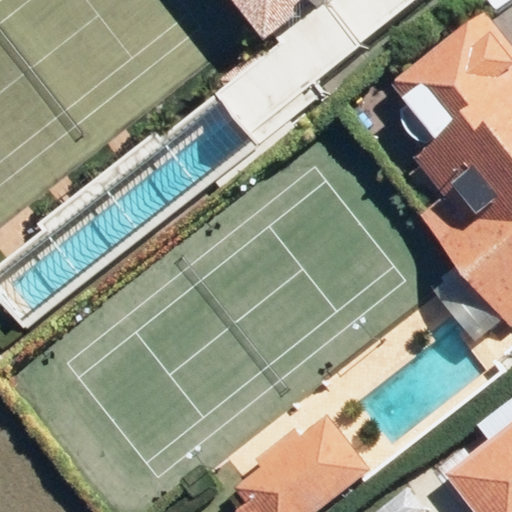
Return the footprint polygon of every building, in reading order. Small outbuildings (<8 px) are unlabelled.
[(269,0),(293,31),(333,0),(269,0)] [(511,35),(491,10),(386,93),(511,249),(511,35)] [(252,485),(273,511),(322,511),(378,469),(338,418),(252,485)] [(510,511),(511,429),(460,468),(493,511),(510,511)] [(431,511),(437,507),(418,483),(380,511),(431,511)]
